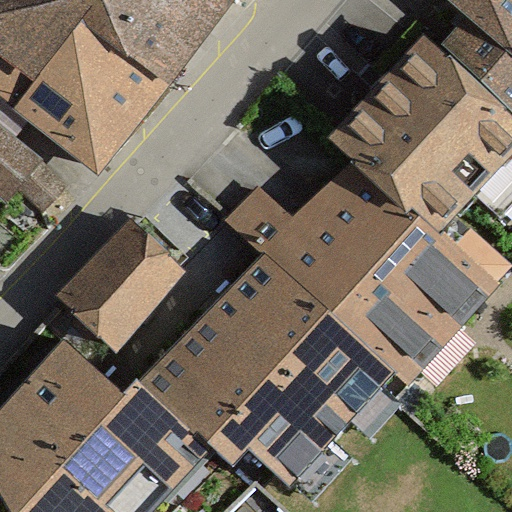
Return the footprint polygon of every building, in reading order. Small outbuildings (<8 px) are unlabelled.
[(222,0),(0,0),(0,65),(97,175),(231,8),(222,0)] [(511,0),(446,0),(472,19),(511,54),(511,0)] [(511,54),(472,19),(441,53),(511,116),(511,54)] [(511,116),(441,53),(426,39),(337,132),(364,148),(447,235),(511,155),(511,116)] [(0,136),(0,220),(28,245),(62,193),(0,136)] [(447,235),(364,148),(296,223),(264,184),(233,219),(266,241),(414,387),(504,278),(447,235)] [(225,286),(142,211),(63,293),(111,350),(151,315),(170,344),(225,286)] [(266,241),(225,286),(170,344),(127,388),(271,511),(292,511),(414,387),(266,241)] [(12,408),(0,420),(0,466),(27,498),(66,460),(12,408)]
